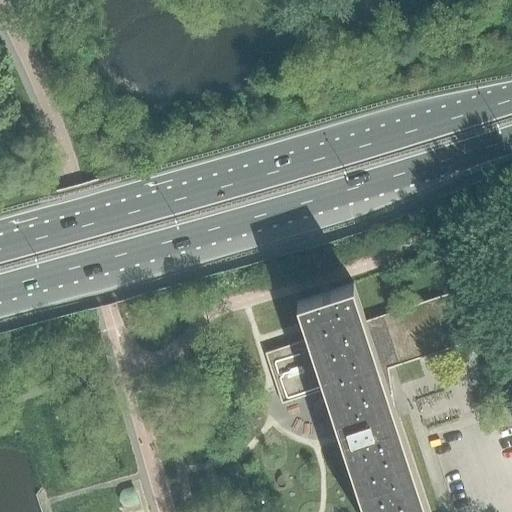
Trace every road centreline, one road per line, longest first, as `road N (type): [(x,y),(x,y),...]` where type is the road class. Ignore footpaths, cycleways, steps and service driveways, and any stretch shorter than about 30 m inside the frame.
road 1 (trunk): [(511,100),(0,249)]
road 2 (trunk): [(0,288),(511,139)]
